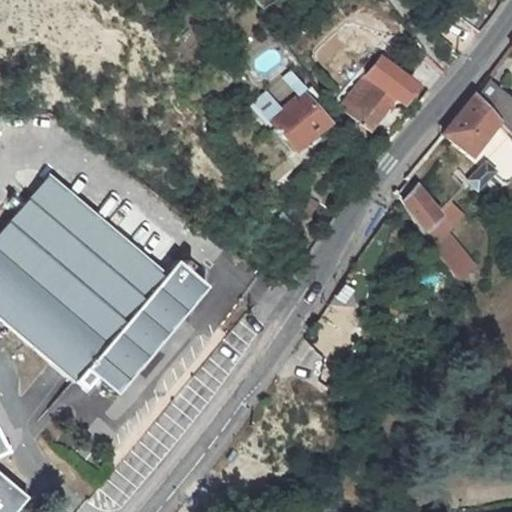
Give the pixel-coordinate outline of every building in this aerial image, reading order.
[(446,73),(428,54),(419,66),(439,81),(446,73)] [(377,59),(339,108),(346,114),(343,117),(362,132),(365,129),(368,131),(393,100),(399,104),(413,86),(411,85),(414,81),(410,76),(405,81),(377,59)] [(283,108),(270,120),(294,150),(327,123),(299,90),(302,87),(296,78),(274,97),(283,108)] [(511,114),(492,92),(480,102),(496,121),(503,130),(511,137),(511,114)] [(474,95),(441,133),(467,154),(496,121),(480,102),(474,95)] [(502,144),(483,164),(503,186),(511,177),(511,140),(505,133),(497,139),(502,144)] [(49,174),(0,230),(0,322),(71,383),(82,370),(114,397),(206,285),(175,258),(164,270),(49,174)] [(473,174),(469,178),(475,185),(479,181),(473,174)] [(435,213),(416,188),(401,204),(454,279),(468,268),(444,234),(460,217),(446,203),(435,213)] [(335,213),(308,195),(298,210),(324,228),(335,213)] [(0,505),(3,503),(0,499),(0,455),(9,451),(0,432),(0,505)]
